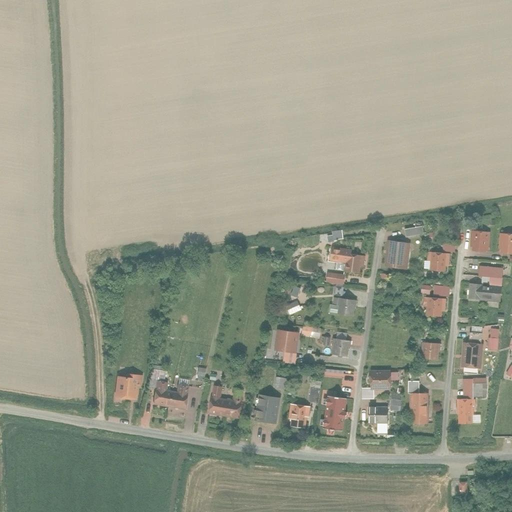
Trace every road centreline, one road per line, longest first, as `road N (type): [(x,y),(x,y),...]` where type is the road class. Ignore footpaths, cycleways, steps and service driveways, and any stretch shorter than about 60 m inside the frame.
road 1 (residential): [(0,403),(341,452)]
road 2 (residential): [(432,454),(456,224)]
road 3 (residential): [(341,452),(374,224)]
